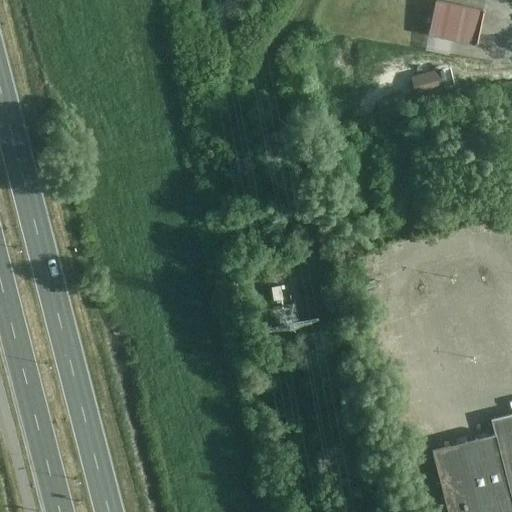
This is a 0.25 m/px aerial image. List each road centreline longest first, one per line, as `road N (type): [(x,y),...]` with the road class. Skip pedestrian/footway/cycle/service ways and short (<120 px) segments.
road 1 (secondary): [(110,511),(0,82)]
road 2 (secondary): [(0,281),(59,511)]
